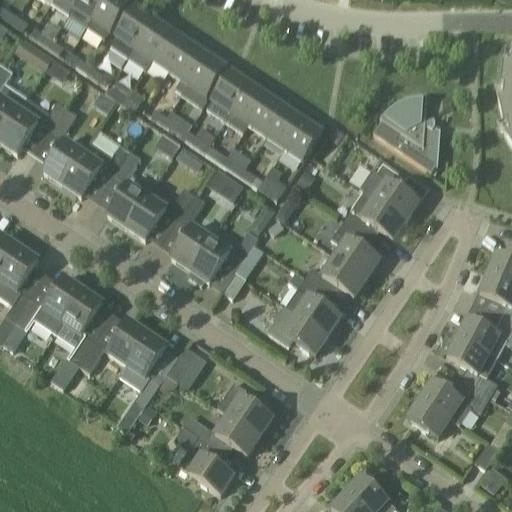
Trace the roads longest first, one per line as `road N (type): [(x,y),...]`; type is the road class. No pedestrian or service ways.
road 1 (residential): [(327,407),(451,223),(469,210),(470,231),(414,348),(362,430)]
road 2 (residential): [(327,407),(0,187)]
road 3 (residential): [(511,21),(366,22),(277,0)]
road 4 (residential): [(480,511),(362,430)]
road 5 (residential): [(257,511),(327,407)]
